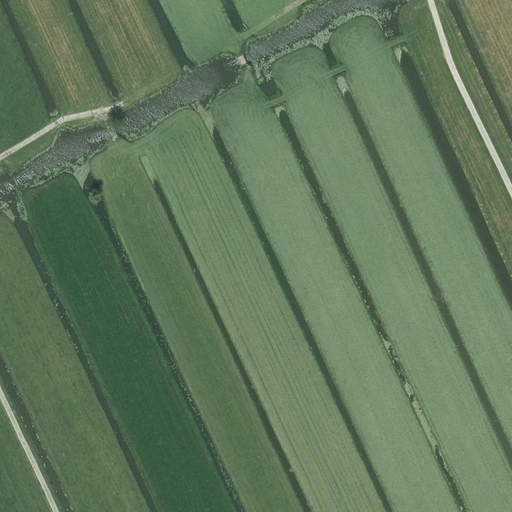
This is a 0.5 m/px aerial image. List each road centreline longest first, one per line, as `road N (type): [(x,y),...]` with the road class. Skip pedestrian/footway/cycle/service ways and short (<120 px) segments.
road 1 (track): [(511,195),(449,63),(429,0)]
road 2 (track): [(124,104),(65,119),(0,160)]
road 3 (track): [(0,399),(53,511)]
